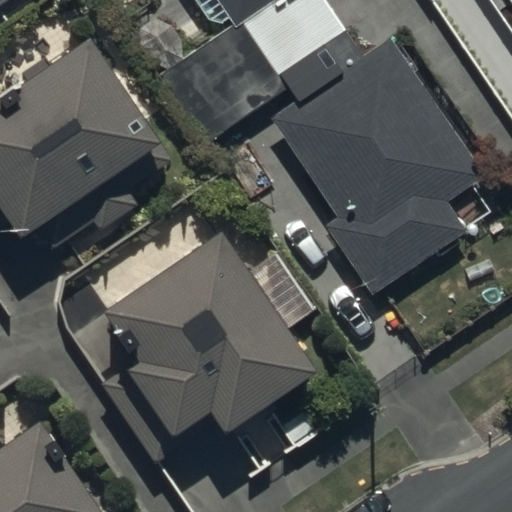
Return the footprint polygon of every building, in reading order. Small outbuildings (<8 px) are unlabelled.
[(0,0),(0,20),(31,0),(0,0)] [(483,184),(386,48),(360,67),(312,0),(187,0),(217,40),(160,80),(210,150),(285,97),(296,112),(268,132),(336,228),(322,238),(369,305),(465,238),(446,210),(483,184)] [(96,241),(138,212),(122,189),(158,164),(86,59),(0,116),(0,241),(3,240),(20,265),(40,252),(47,262),(91,233),(96,241)] [(238,276),(216,241),(101,317),(121,346),(114,351),(125,368),(98,386),(151,467),(189,442),(185,436),(201,425),(214,445),(311,381),(277,330),(311,307),(275,252),(238,276)] [(0,511),(94,511),(34,428),(0,453),(0,511)]
